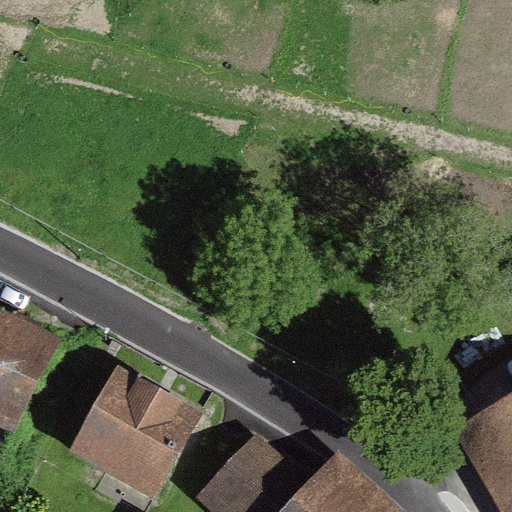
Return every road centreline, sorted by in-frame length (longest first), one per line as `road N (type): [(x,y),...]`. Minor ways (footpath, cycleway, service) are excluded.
road 1 (unclassified): [(428,511),(385,469),(252,386),(0,246)]
road 2 (track): [(398,481),(465,409),(511,374)]
